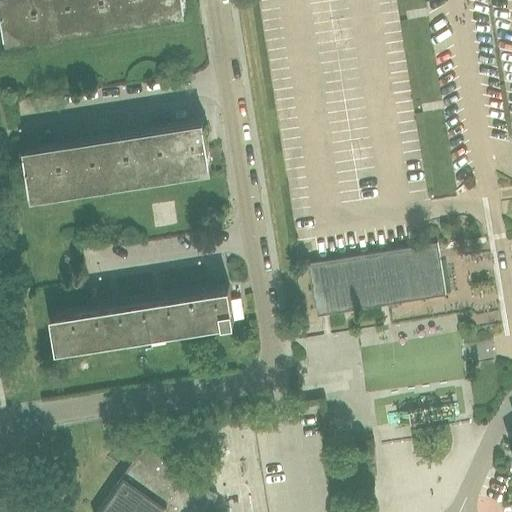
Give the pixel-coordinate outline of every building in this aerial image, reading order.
[(186,0),(1,0),(6,31),(7,31),(8,36),(187,8),(186,4),(187,3),(186,0)] [(206,122),(25,150),(31,188),(32,188),(33,192),(212,165),(211,160),(212,160),(206,122)] [(446,294),(439,251),(438,241),(309,262),(317,315),(446,294)] [(230,284),(87,307),(52,313),(57,347),(235,318),(230,284)] [(205,511),(217,496),(157,456),(144,447),(99,511),(205,511)] [(511,484),(511,482),(511,463),(503,460),(495,478),(511,484)]
